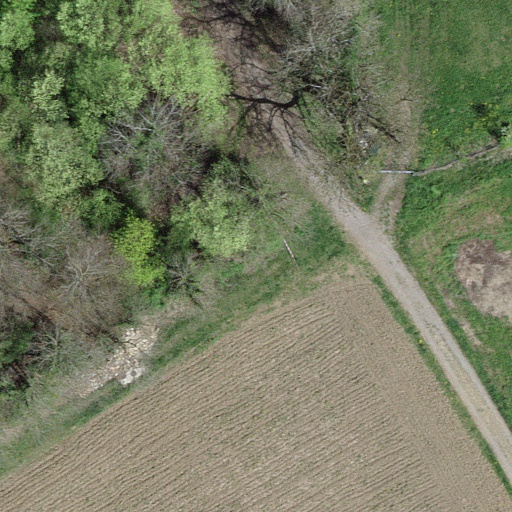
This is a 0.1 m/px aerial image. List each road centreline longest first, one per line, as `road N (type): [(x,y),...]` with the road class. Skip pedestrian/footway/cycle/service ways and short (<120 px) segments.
road 1 (unclassified): [(511,469),(340,175)]
road 2 (track): [(340,175),(242,0)]
